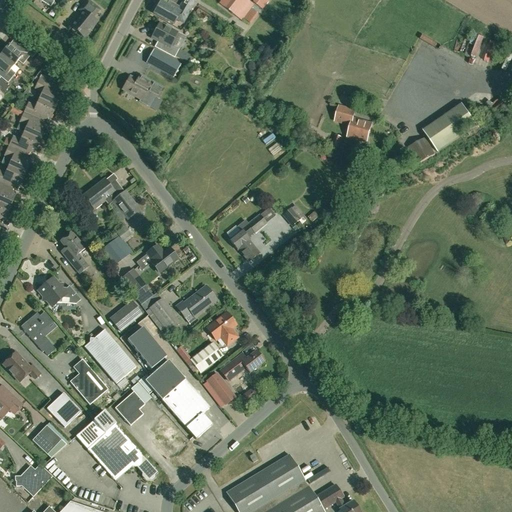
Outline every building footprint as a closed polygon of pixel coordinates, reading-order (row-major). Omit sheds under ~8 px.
[(93,19),(100,10),(88,0),(86,0),(78,10),(83,14),(71,28),(84,38),(97,22),(93,19)] [(176,19),(183,24),(196,0),(183,0),(179,8),(177,7),(175,10),(160,2),(157,7),(155,6),(152,11),(155,12),(154,14),(173,25),(176,19)] [(247,0),(228,0),(223,7),(236,16),(248,0),(247,0)] [(251,9),(244,19),(247,21),(251,24),(259,14),(255,12),(251,9)] [(165,27),(159,24),(152,38),(159,42),(160,44),(157,49),(174,58),(179,50),(173,47),(176,42),(175,40),(174,39),(177,33),(171,30),(172,29),(171,27),(167,25),(165,26),(165,27)] [(1,54),(14,65),(18,61),(23,65),(30,55),(33,57),(35,54),(24,45),(21,48),(17,52),(8,45),(1,54)] [(180,64),(154,50),(147,63),(173,77),(180,64)] [(14,65),(1,54),(0,55),(0,69),(2,71),(0,73),(0,77),(8,83),(14,75),(10,71),(11,69),(14,65)] [(48,90),(51,85),(57,87),(60,81),(53,71),(48,83),(39,79),(35,89),(42,92),(39,100),(55,107),(60,96),(48,90)] [(164,88),(153,83),(151,88),(130,77),(123,90),(141,100),(140,102),(149,107),(155,96),(158,98),(164,88)] [(0,89),(4,93),(9,87),(0,79),(0,89)] [(247,94),(249,92),(252,87),(249,85),(246,83),(243,88),(237,84),(236,87),(247,94)] [(50,118),(55,107),(39,100),(35,107),(28,104),(24,113),(42,121),(44,116),(50,118)] [(477,125),(462,103),(423,131),(438,152),(477,125)] [(335,122),(347,125),(351,126),(348,138),(367,143),(372,124),(353,119),(355,111),(339,107),(335,122)] [(39,127),(42,121),(24,113),(20,122),(27,126),(24,133),(40,141),(45,129),(39,127)] [(309,131),(305,138),(315,144),(319,137),(309,131)] [(35,152),(40,141),(24,133),(20,141),(13,137),(9,146),(21,152),(23,146),(35,152)] [(426,138),(409,147),(418,163),(435,155),(426,138)] [(338,151),(340,142),(333,140),(330,148),(338,151)] [(27,155),(21,152),(9,146),(5,156),(12,159),(8,167),(25,174),(30,163),(24,160),(27,155)] [(20,185),(25,174),(8,167),(5,174),(0,171),(0,182),(5,185),(8,180),(20,185)] [(123,193),(114,181),(117,180),(113,174),(84,197),(92,208),(103,199),(108,205),(114,201),(113,201),(123,193)] [(3,191),(5,185),(0,182),(0,203),(10,208),(15,196),(3,191)] [(142,215),(139,211),(124,192),(123,193),(113,201),(114,201),(108,205),(123,224),(133,216),(136,220),(138,220),(142,217),(142,215)] [(0,216),(4,219),(10,208),(0,203),(0,216)] [(290,210),(282,217),(291,228),(300,221),(290,210)] [(249,240),(250,240),(248,238),(266,222),(258,214),(247,224),(244,220),(237,226),(240,230),(229,240),(238,250),(239,249),(249,261),(260,252),(249,240)] [(114,235),(115,237),(118,240),(121,244),(129,238),(122,229),(114,235)] [(88,267),(82,259),(78,254),(85,249),(71,233),(60,242),(69,253),(65,257),(79,274),(88,267)] [(114,265),(126,256),(125,256),(114,241),(103,250),(114,265)] [(158,246),(147,254),(153,261),(151,263),(152,263),(159,273),(160,273),(176,260),(177,260),(169,249),(168,250),(163,253),(158,247),(158,246)] [(124,278),(135,292),(144,286),(133,271),(124,278)] [(43,286),(38,291),(43,297),(42,301),(47,301),(52,307),(57,303),(61,303),(62,299),(62,298),(69,299),(68,304),(76,304),(81,300),(69,286),(67,288),(62,288),(53,278),(48,282),(43,282),(43,286)] [(196,319),(194,318),(216,301),(206,287),(184,304),(185,306),(179,311),(189,324),(196,319)] [(168,332),(180,322),(162,299),(150,309),(168,332)] [(132,302),(110,320),(120,332),(142,314),(132,302)] [(48,356),(55,350),(40,332),(52,322),(44,312),(39,316),(37,313),(21,327),(42,353),(44,352),(48,356)] [(216,341),(219,338),(220,337),(227,346),(237,338),(230,329),(236,325),(226,314),(210,326),(207,329),(216,341)] [(127,341),(151,370),(166,357),(143,328),(127,341)] [(116,385),(126,376),(136,368),(104,330),(84,347),(116,385)] [(223,357),(213,343),(190,361),(200,374),(223,357)] [(228,381),(235,376),(245,368),(249,373),(264,362),(256,352),(246,360),(242,355),(220,371),(228,381)] [(34,379),(37,376),(40,374),(32,365),(29,368),(15,353),(3,365),(19,382),(29,374),(34,379)] [(168,361),(144,382),(196,440),(212,426),(202,414),(210,408),(168,361)] [(78,376),(70,383),(89,406),(108,390),(96,376),(88,368),(84,362),(75,370),(80,375),(78,376)] [(236,398),(219,376),(216,374),(206,382),(225,406),(236,398)] [(144,405),(144,404),(151,399),(137,384),(131,389),(133,393),(115,409),(130,427),(143,415),(139,410),(144,405)] [(254,387),(241,397),(243,400),(246,404),(259,394),(254,387)] [(0,393),(0,411),(4,416),(9,410),(14,414),(22,405),(12,396),(8,400),(0,393)] [(63,394),(46,409),(64,428),(81,412),(63,394)] [(158,473),(115,425),(104,412),(75,437),(87,450),(114,480),(131,465),(137,465),(144,473),(144,476),(146,479),(151,479),(158,473)] [(46,426),(32,441),(47,455),(61,440),(46,426)] [(253,454),(249,457),(253,463),(257,460),(253,454)] [(323,511),(323,510),(335,503),(340,510),(339,510),(340,511),(359,511),(353,502),(345,507),(341,499),(343,498),(335,485),(315,497),(309,487),(308,487),(304,481),(305,481),(289,455),(226,493),(237,511),(323,511)] [(33,498),(47,482),(52,477),(40,465),(30,476),(26,472),(21,478),(16,478),(16,487),(21,487),(33,498)] [(60,511),(100,511),(70,502),(60,511)]
